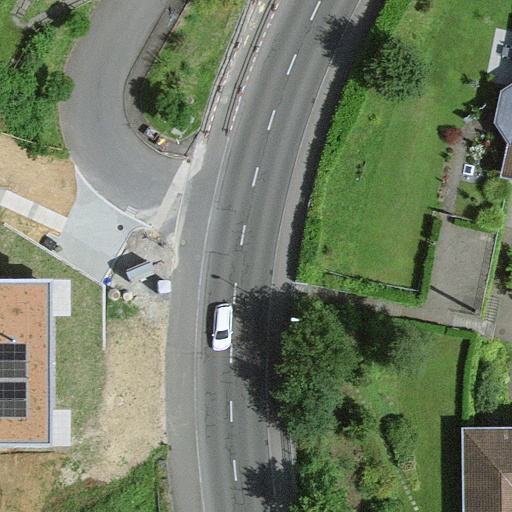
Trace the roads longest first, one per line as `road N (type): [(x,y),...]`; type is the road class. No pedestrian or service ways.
road 1 (residential): [(245,220),(133,188),(97,138),(85,87),(142,0)]
road 2 (secondary): [(242,511),(232,418),(245,220)]
road 3 (secondary): [(245,220),(272,117),(322,0)]
